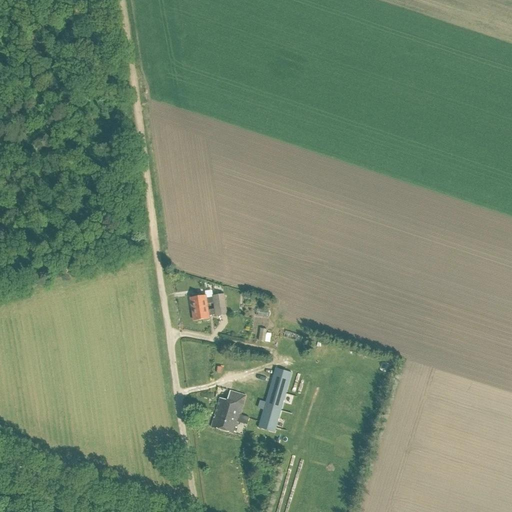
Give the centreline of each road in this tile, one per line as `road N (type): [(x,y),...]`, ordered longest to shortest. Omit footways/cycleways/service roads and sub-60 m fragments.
road 1 (track): [(120,0),(159,268)]
road 2 (unclassified): [(159,268),(194,511)]
road 3 (tertiary): [(128,511),(0,459)]
